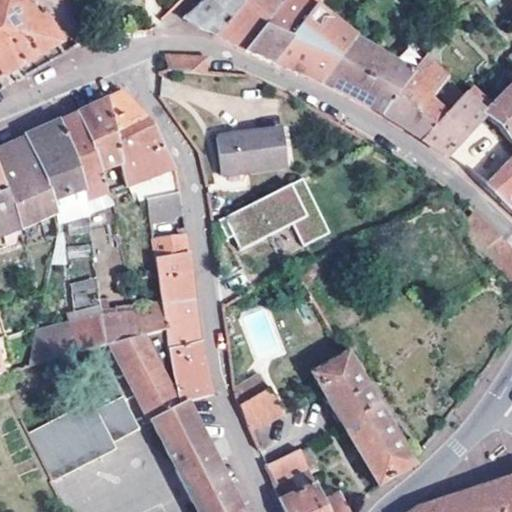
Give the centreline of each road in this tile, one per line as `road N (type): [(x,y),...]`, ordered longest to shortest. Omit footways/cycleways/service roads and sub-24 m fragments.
road 1 (residential): [(118,59),(189,169),(220,395),(232,441),(267,511)]
road 2 (residential): [(511,232),(393,142),(282,80),(183,46),(118,59)]
road 3 (tertiary): [(493,405),(387,511)]
road 4 (residential): [(118,59),(0,111)]
